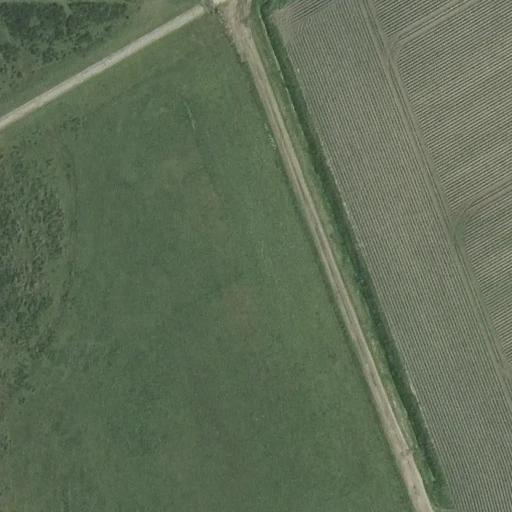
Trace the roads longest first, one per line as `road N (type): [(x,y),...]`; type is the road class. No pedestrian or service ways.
road 1 (track): [(426,511),(238,0)]
road 2 (unclassified): [(0,122),(215,0)]
